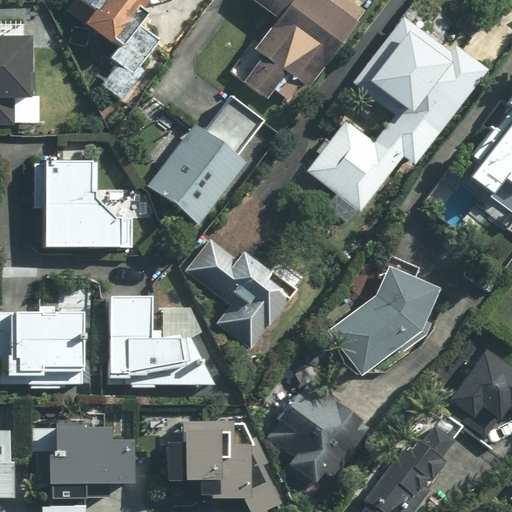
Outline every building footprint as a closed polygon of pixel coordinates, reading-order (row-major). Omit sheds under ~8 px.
[(146,0),(79,0),(71,11),(116,43),(146,0)] [(261,0),(282,16),(239,73),(270,97),(291,69),(313,85),(362,20),(334,0),(261,0)] [(360,80),(396,108),(372,140),(346,120),(310,169),(365,210),(406,155),(417,163),(485,72),(409,15),(360,80)] [(36,33),(0,32),(0,124),(17,124),(17,95),(36,94),(36,33)] [(511,109),(466,172),(511,205),(511,109)] [(248,161),(199,124),(154,183),(203,220),(248,161)] [(133,192),(97,192),(96,159),(49,159),(50,244),(133,243),(133,192)] [(233,303),(218,323),(251,348),(297,287),(247,249),(240,260),(212,239),(188,270),(233,303)] [(391,264),(379,294),(331,329),(363,373),(424,329),(442,285),(391,264)] [(113,374),(142,374),(142,381),(217,383),(193,336),(156,336),(156,294),(114,293),(113,374)] [(511,350),(511,310),(504,305),(484,335),(511,353),(511,350)] [(87,310),(0,310),(0,381),(87,381),(87,310)] [(495,438),(511,414),(511,363),(490,348),(449,406),(495,438)] [(274,437),(297,454),(293,459),(318,477),(323,471),(331,476),(369,421),(313,382),(274,437)] [(185,437),(171,438),(172,476),(206,475),(206,493),(254,492),(253,441),(237,441),(236,417),(185,418),(185,437)] [(38,479),(43,479),(43,509),(90,509),(90,478),(136,477),(136,435),(115,435),(115,424),(58,425),(58,436),(38,436),(38,479)] [(401,511),(430,471),(434,474),(458,439),(436,425),(423,444),(410,435),(356,511),(401,511)] [(0,493),(13,493),(17,493),(17,457),(13,457),(13,432),(12,432),(12,426),(0,426),(0,493)]
